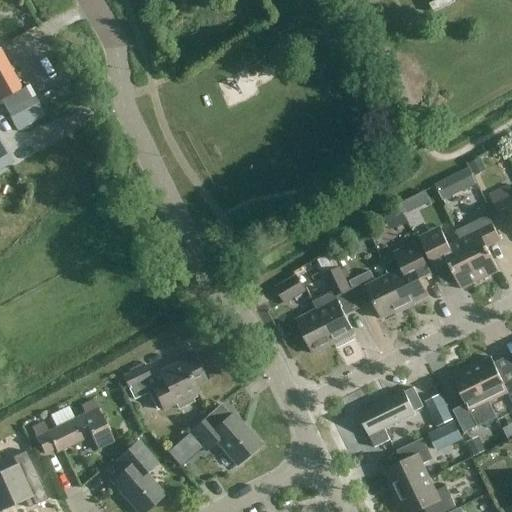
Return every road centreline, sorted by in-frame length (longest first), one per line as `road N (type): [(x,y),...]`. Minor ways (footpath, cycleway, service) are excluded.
road 1 (residential): [(294,409),(260,336),(216,284),(127,116),(116,48),(91,0)]
road 2 (residential): [(294,409),(511,305)]
road 3 (residential): [(356,0),(422,136)]
